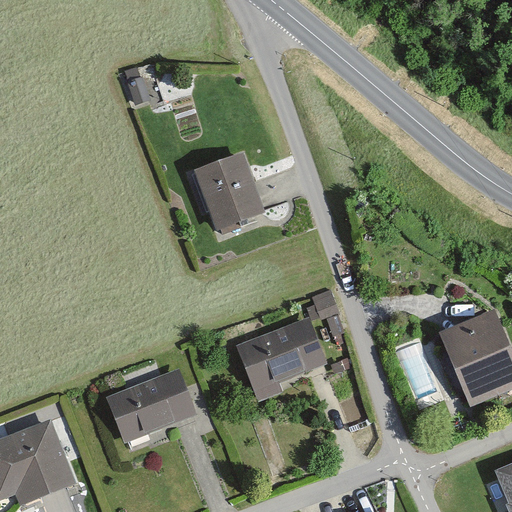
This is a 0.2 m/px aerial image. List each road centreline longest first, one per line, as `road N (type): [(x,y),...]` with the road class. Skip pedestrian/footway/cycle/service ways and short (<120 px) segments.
road 1 (residential): [(274,3),(258,39),(405,458)]
road 2 (tertiary): [(274,3),(511,192)]
road 3 (residential): [(405,458),(264,511)]
